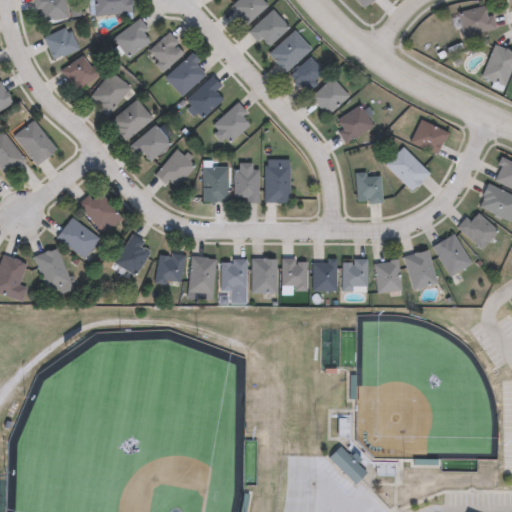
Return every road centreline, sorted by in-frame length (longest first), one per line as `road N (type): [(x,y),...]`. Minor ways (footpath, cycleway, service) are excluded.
road 1 (residential): [(487,117),(427,225),(370,240),(196,238),(153,217),(47,102),(18,42),(11,0)]
road 2 (residential): [(335,238),(334,182),(324,161),(183,0)]
road 3 (tertiary): [(313,0),(403,76),(487,117)]
